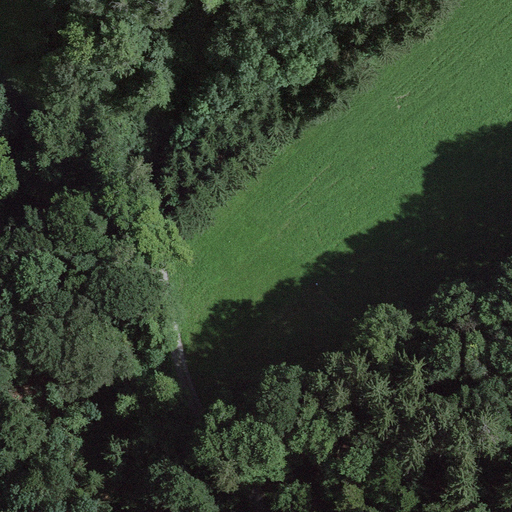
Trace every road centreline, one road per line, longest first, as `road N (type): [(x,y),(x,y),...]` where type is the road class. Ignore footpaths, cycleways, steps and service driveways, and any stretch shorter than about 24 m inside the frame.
road 1 (track): [(0,90),(139,183),(191,394),(257,511)]
road 2 (track): [(152,212),(219,0)]
